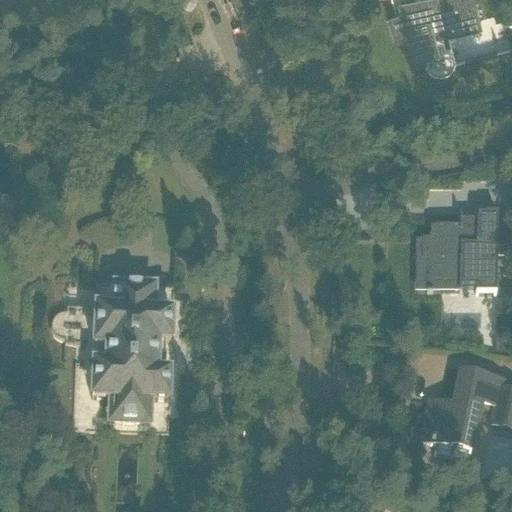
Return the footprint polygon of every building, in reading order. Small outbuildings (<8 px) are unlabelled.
[(415,0),(416,2),(415,2),(401,6),(403,13),(389,17),(395,37),(408,33),(415,59),(423,57),(422,55),(437,51),(432,34),(482,20),(476,0),(415,0)] [(421,242),(421,244),(422,244),(422,262),(428,262),(428,284),(458,285),(458,290),(459,290),(474,291),(474,298),(495,298),(496,259),(496,257),(496,223),(496,218),(476,218),(476,219),(476,220),(476,221),(476,222),(476,223),(475,224),(475,232),(460,232),(460,230),(459,230),(429,229),(428,242),(421,242)] [(459,228),(459,221),(434,219),(434,226),(459,228)] [(67,287),(66,314),(64,314),(58,316),(52,319),(49,325),(49,331),(52,337),(57,342),(63,343),(65,343),(64,347),(91,348),(91,351),(112,352),(112,363),(106,363),(106,366),(93,365),(92,401),(112,402),(111,421),(123,425),(136,425),(148,423),(149,403),(169,403),(170,375),(157,374),(158,366),(160,366),(160,352),(158,352),(158,343),(171,344),(173,290),(67,287)] [(497,333),(496,355),(508,356),(509,334),(508,334),(497,333)] [(430,405),(421,444),(437,447),(434,460),(463,466),(466,454),(469,454),(480,405),(496,409),(492,428),(511,432),(511,388),(459,377),(451,413),(444,412),(444,408),(430,405)]
